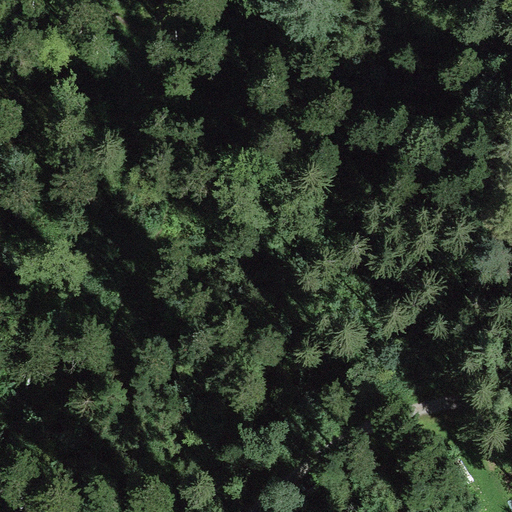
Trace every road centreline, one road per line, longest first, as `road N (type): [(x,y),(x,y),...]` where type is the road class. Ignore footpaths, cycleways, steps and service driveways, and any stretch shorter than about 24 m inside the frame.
road 1 (track): [(86,0),(178,68),(184,175),(86,368),(49,408),(0,418)]
road 2 (track): [(511,396),(437,398),(336,440),(257,511)]
